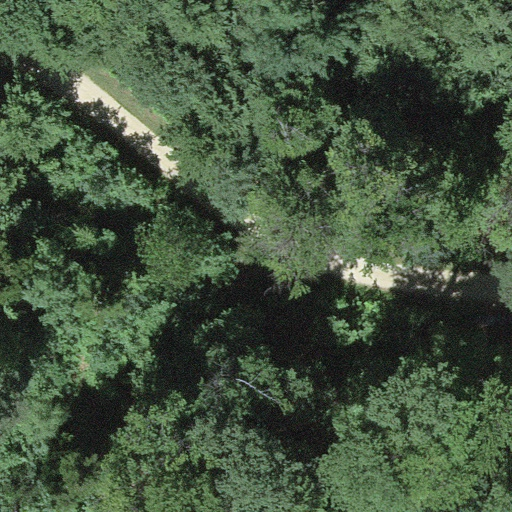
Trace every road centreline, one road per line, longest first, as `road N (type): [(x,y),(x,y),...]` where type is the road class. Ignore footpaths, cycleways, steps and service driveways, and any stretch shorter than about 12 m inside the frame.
road 1 (track): [(0,52),(40,68),(319,263),(511,296)]
road 2 (track): [(319,263),(142,247),(0,192)]
